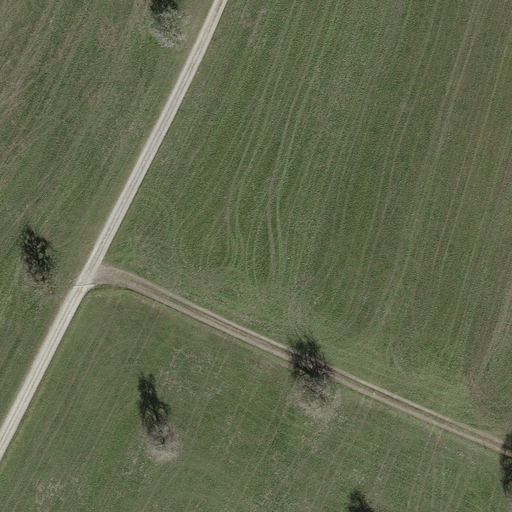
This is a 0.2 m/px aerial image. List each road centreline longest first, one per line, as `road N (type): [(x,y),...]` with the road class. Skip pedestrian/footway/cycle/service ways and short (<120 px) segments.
road 1 (track): [(0,444),(123,222),(218,0)]
road 2 (track): [(99,269),(511,441)]
